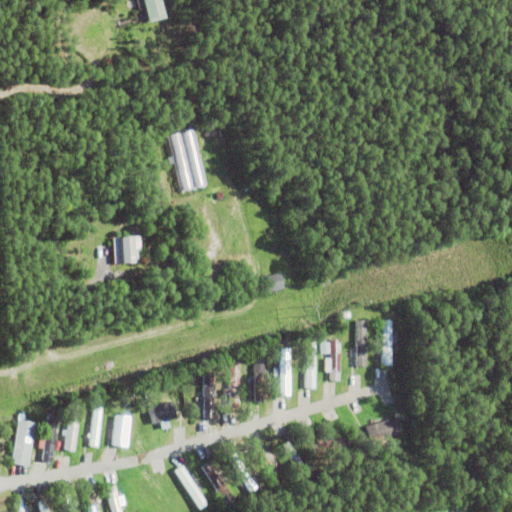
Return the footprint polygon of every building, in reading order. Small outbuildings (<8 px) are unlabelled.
[(143,0),(161,0),(165,13),(148,18),(143,0)] [(164,136),(195,129),(208,185),(177,193),(164,136)] [(153,182),(159,181),(162,194),(156,195),(153,182)] [(139,234),(141,260),(113,262),(112,235),(118,235),(118,233),(132,232),(132,234),(139,234)] [(264,275),(280,271),(283,287),(268,290),(264,275)] [(356,319),(366,319),(366,364),(357,364),(356,319)] [(382,364),(382,319),(391,319),(391,364),(382,364)] [(330,379),(330,370),(324,370),(324,357),(330,357),(330,337),(340,337),(339,379),(330,379)] [(305,387),(306,341),(315,341),(314,387),(305,387)] [(320,341),(330,341),(330,352),(320,352),(320,341)] [(280,395),(280,348),(290,348),(289,395),(280,395)] [(254,359),(262,359),(262,398),(254,398),(254,359)] [(228,406),(229,360),(238,360),(238,406),(228,406)] [(205,417),(214,418),(216,371),(206,371),(205,382),(206,382),(205,417)] [(147,407),(171,400),(176,416),(151,423),(147,407)] [(89,444),(89,440),(84,439),(85,432),(90,433),(91,425),(85,424),(86,415),(92,416),(93,405),(102,406),(97,445),(89,444)] [(65,452),(71,408),(80,409),(74,454),(65,452)] [(10,462),(18,413),(24,414),(23,419),(35,421),(27,465),(10,462)] [(41,459),(48,414),(57,415),(51,461),(41,459)] [(114,445),(129,445),(130,416),(115,415),(114,445)] [(365,437),(363,429),(368,427),(367,425),(374,423),(375,425),(401,417),(403,426),(365,437)] [(336,454),(334,447),(316,452),(316,451),(311,452),(309,448),(314,447),(313,443),(318,442),(316,436),(322,435),(323,440),(346,434),(351,450),(336,454)] [(280,445),(287,440),(309,474),(302,478),(280,445)] [(251,449),(259,444),(285,483),(277,489),(251,449)] [(226,457),(234,452),(256,486),(248,491),(226,457)] [(201,466),(209,461),(232,497),(224,502),(201,466)] [(173,470),(182,465),(206,503),(197,508),(173,470)] [(54,483),(64,481),(67,490),(57,493),(54,483)] [(110,511),(105,488),(114,485),(120,511),(110,511)] [(86,511),(82,488),(91,486),(96,511),(86,511)] [(63,511),(63,508),(58,509),(55,494),(68,491),(69,498),(76,497),(78,511),(63,511)] [(15,511),(12,499),(20,497),(23,511),(15,511)] [(39,511),(37,501),(46,499),(48,511),(39,511)]
